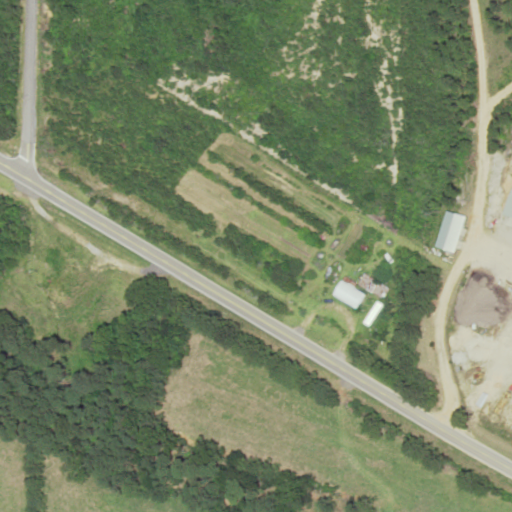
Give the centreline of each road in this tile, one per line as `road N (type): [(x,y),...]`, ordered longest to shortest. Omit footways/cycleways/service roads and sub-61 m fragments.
road 1 (primary): [(511,471),(0,162)]
road 2 (residential): [(30,183),(33,0)]
